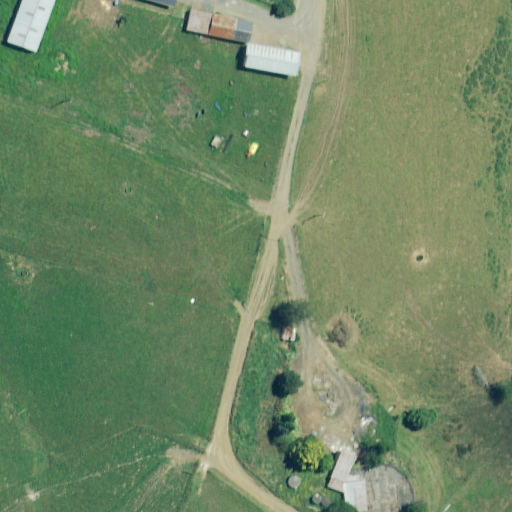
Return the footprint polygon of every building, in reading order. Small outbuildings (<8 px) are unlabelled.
[(53,0),(21,0),(7,43),(35,53),(53,0)] [(253,23),(191,10),(187,31),(248,44),(253,23)] [(299,53),(246,44),(242,68),(295,76),(299,53)] [(291,325),(282,323),(277,339),(285,342),(291,325)] [(342,493),(345,509),(353,507),(353,498),(360,480),(333,470),(326,487),(342,493)]
